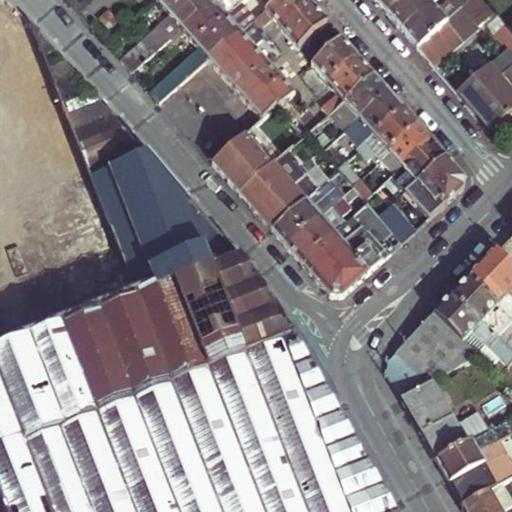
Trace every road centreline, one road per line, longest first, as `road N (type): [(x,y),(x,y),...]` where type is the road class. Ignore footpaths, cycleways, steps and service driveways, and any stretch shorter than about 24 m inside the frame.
road 1 (residential): [(343,353),(38,0)]
road 2 (residential): [(347,0),(509,191)]
road 3 (residential): [(509,191),(343,353)]
road 4 (residential): [(429,511),(343,353)]
